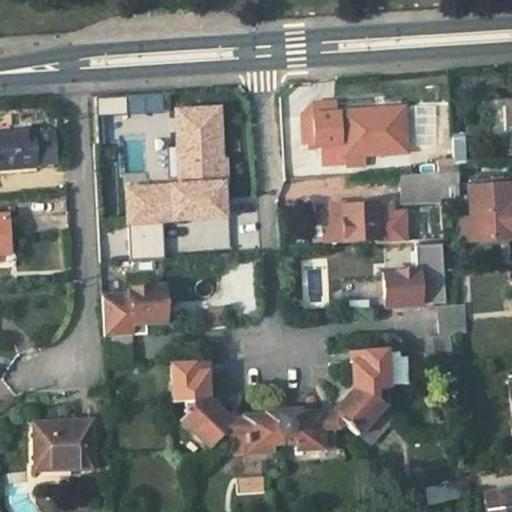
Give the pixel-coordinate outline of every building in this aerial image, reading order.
[(152,112),(151,96),(119,98),(120,114),(152,112)] [(119,98),(91,99),(92,115),(120,114),(119,98)] [(511,98),(483,101),(485,134),(511,131),(511,98)] [(335,113),(334,103),(312,104),(302,115),(303,145),(320,144),(344,143),(345,163),(345,166),(365,165),(364,154),(405,151),(402,109),(335,113)] [(169,113),(173,188),(119,190),(121,225),(128,225),(130,260),(166,258),(164,221),(223,218),(222,185),(226,185),(225,160),(220,160),(217,111),(169,113)] [(33,132),(0,134),(0,168),(36,165),(36,163),(56,162),(53,133),(33,134),(33,132)] [(462,134),(451,135),(452,168),(455,168),(464,167),(462,134)] [(344,143),(320,144),(321,164),(345,163),(344,143)] [(452,168),(438,169),(438,173),(440,197),(457,195),(455,168),(452,168)] [(438,173),(400,175),(401,189),(399,189),(400,203),(440,202),(440,197),(438,173)] [(511,183),(469,187),(471,217),(472,231),(473,241),(511,237),(511,183)] [(342,203),(328,204),(330,218),(322,219),(324,243),(378,239),(377,221),(388,221),(387,213),(386,205),(376,205),(376,204),(343,207),(342,203)] [(377,221),(378,239),(408,236),(406,211),(387,213),(388,221),(377,221)] [(0,246),(8,246),(6,216),(0,216),(0,246)] [(471,217),(463,218),(464,232),(472,231),(471,217)] [(324,243),(322,219),(310,220),(312,243),(324,243)] [(415,263),(439,262),(438,240),(414,241),(415,263)] [(251,259),(225,261),(230,319),(256,317),(251,259)] [(416,270),(382,272),(385,307),(442,303),(439,262),(415,263),(416,270)] [(392,263),(382,263),(382,272),(393,271),(392,263)] [(163,287),(128,289),(128,295),(130,321),(102,322),(103,337),(136,336),(135,323),(164,322),(163,287)] [(130,321),(128,295),(101,297),(102,322),(130,321)] [(463,304),(436,306),(438,335),(465,333),(463,304)] [(206,327),(222,324),(219,307),(204,310),(206,327)] [(449,335),(426,337),(425,350),(426,363),(451,361),(449,335)] [(131,336),(104,338),(106,367),(133,365),(131,336)] [(367,352),(351,353),(353,389),(374,388),(387,387),(385,352),(367,353),(367,352)] [(205,375),(204,363),(192,364),(193,375),(205,375)] [(189,365),(170,366),(172,401),(184,400),(206,399),(205,375),(193,375),(192,364),(189,364),(189,365)] [(342,422),(357,435),(381,407),(388,407),(387,389),(374,390),(374,388),(353,389),(353,397),(346,397),(336,409),(336,418),(342,422)] [(185,416),(180,421),(208,446),(221,432),(225,427),(225,418),(214,407),(207,407),(206,399),(184,400),(185,416)] [(388,407),(381,407),(357,435),(370,447),(391,422),(388,407)] [(336,418),(336,409),(331,415),(332,429),(342,422),(336,418)] [(296,411),(281,413),(283,444),(293,443),(293,445),(296,445),(296,451),(333,448),(332,429),(331,415),(319,416),(319,413),(296,415),(296,411)] [(283,444),(281,413),(265,414),(265,417),(242,418),(243,421),(231,422),(232,435),(233,455),(270,453),(269,445),(283,444)] [(231,422),(225,418),(225,427),(221,432),(232,435),(231,422)] [(92,468),(90,422),(65,423),(65,427),(33,428),(35,470),(92,468)] [(467,480),(426,488),(428,505),(470,496),(467,480)] [(511,511),(511,487),(483,493),(485,511),(511,511)]
